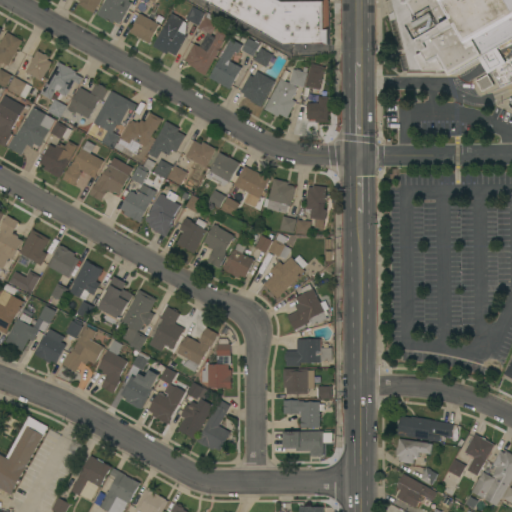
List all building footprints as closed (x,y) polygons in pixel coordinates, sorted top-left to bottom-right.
[(101,0),(94,13),(78,4),(80,1),(77,0),(101,0)] [(121,22),(120,21),(119,24),(114,21),(113,23),(98,15),(106,0),(128,0),(128,1),(131,3),(121,22)] [(284,45),(204,0),(329,0),(329,44),(284,45)] [(511,0),(511,42),(499,50),(502,55),(507,63),(488,74),(484,67),(480,59),(454,73),(450,75),(447,70),(424,71),(416,56),(427,50),(412,24),(418,21),(407,2),(405,3),(403,0),(511,0)] [(186,19),(192,6),(205,13),(198,26),(186,19)] [(176,56),(168,52),(167,54),(153,47),(172,13),(184,20),(184,21),(187,23),(185,35),(187,36),(176,56)] [(207,34),(198,29),(205,17),(206,17),(208,13),(215,17),(212,21),(217,24),(211,36),(207,34)] [(140,14),(159,25),(149,43),(141,38),(140,39),(129,33),(140,14)] [(152,19),(155,14),(162,18),(159,23),(152,19)] [(207,34),(211,36),(214,38),(220,28),(229,34),(205,76),(195,70),(196,69),(188,64),(189,63),(185,60),(194,44),(199,47),(207,34)] [(17,51),(18,51),(16,54),(15,53),(8,66),(3,63),(2,64),(1,63),(0,64),(0,43),(5,35),(6,35),(7,32),(22,41),(17,51)] [(242,50),(248,38),(260,44),(254,57),(242,50)] [(231,39),(243,45),(238,53),(235,52),(230,61),(242,68),(230,89),(209,77),(231,39)] [(261,48),(273,55),(266,67),(264,66),(264,67),(255,62),(255,61),(254,60),(261,48)] [(26,72),(38,51),(49,57),(47,60),(52,63),(42,81),(26,72)] [(59,62),(76,72),(75,74),(82,78),(79,85),(74,82),(66,96),(64,95),(63,96),(60,94),(58,92),(58,91),(56,90),(50,99),(41,94),(59,62)] [(289,83),(293,69),(296,70),(296,69),(301,70),(300,71),(303,72),(304,67),(308,68),(307,73),(308,73),(304,87),(289,83)] [(5,88),(0,85),(0,69),(12,76),(5,88)] [(261,107),(251,101),(251,100),(244,96),(244,94),(240,92),(250,75),(254,77),(257,71),(275,82),(261,107)] [(309,72),(323,76),(320,89),(306,86),(309,72)] [(487,74),(494,85),(482,92),(476,81),(487,74)] [(32,86),(25,99),(8,89),(14,77),(32,86)] [(298,88),(292,99),(296,102),(287,118),(280,114),(278,117),(264,109),(281,79),(298,88)] [(90,93),(96,83),(108,90),(102,101),(99,99),(89,119),(76,112),(75,113),(68,109),(80,87),(90,93)] [(112,90),(138,105),(134,111),(129,108),(119,125),(117,124),(112,133),(120,137),(113,149),(101,142),(107,131),(93,123),(112,90)] [(24,107),(11,130),(12,131),(11,133),(12,134),(5,147),(0,144),(0,102),(4,95),(24,107)] [(307,103),(319,103),(319,97),(328,97),(328,122),(316,123),(316,119),(307,119),(307,103)] [(60,118),(48,112),(54,99),(66,106),(60,118)] [(55,120),(40,147),(34,144),(32,147),(27,144),(21,155),(7,147),(14,135),(16,136),(20,128),(21,129),(33,107),(55,120)] [(114,148),(117,143),(118,144),(129,123),(130,123),(132,120),(136,123),(137,121),(139,123),(141,120),(145,122),(150,113),(162,119),(156,130),(155,129),(145,147),(141,145),(139,148),(140,149),(137,154),(133,152),(131,157),(114,148)] [(166,121),(179,129),(178,131),(185,136),(176,152),(172,150),(169,156),(161,151),(157,159),(148,154),(166,121)] [(57,122),(72,130),(67,140),(62,137),(61,139),(50,133),(57,122)] [(60,178),(43,169),(45,166),(39,163),(49,144),(56,148),(58,142),(65,146),(68,141),(77,146),(60,178)] [(104,161),(94,178),(83,171),(74,186),(62,180),(70,166),(71,166),(73,162),(74,163),(82,149),(87,141),(95,145),(91,153),(104,161)] [(185,157),(194,141),(201,145),(203,142),(216,150),(206,168),(185,157)] [(229,158),(229,157),(240,163),(229,183),(228,182),(223,186),(220,184),(221,182),(212,177),(211,179),(207,177),(216,159),(219,152),(229,158)] [(133,168),(129,176),(119,195),(114,192),(113,193),(107,190),(101,201),(89,195),(101,174),(104,176),(114,158),(133,168)] [(166,179),(154,172),(161,159),(173,166),(166,179)] [(137,167),(138,167),(139,165),(147,169),(146,172),(147,173),(141,184),(131,179),(137,167)] [(168,179),(175,166),(187,173),(180,185),(168,179)] [(233,185),(244,166),(259,173),(258,174),(269,179),(260,199),(233,185)] [(266,209),(267,207),(263,207),(266,198),(268,199),(274,179),(288,182),(288,184),(294,186),(293,187),(295,188),(291,206),(288,205),(288,206),(289,206),(288,212),(287,212),(286,214),(266,209)] [(141,218),(143,219),(140,223),(131,217),(130,218),(124,214),(125,212),(120,209),(130,191),(132,192),(133,191),(135,192),(134,193),(137,195),(143,184),(156,192),(141,218)] [(326,195),(328,195),(327,198),(325,198),(324,209),(327,210),(325,220),(324,220),(323,229),(314,228),(315,219),(310,218),(310,215),(310,209),(306,209),(308,190),(309,187),(313,187),(313,185),(327,187),(326,195)] [(219,209),(208,203),(215,190),(226,196),(219,209)] [(173,218),(174,219),(171,224),(173,225),(166,237),(154,230),(154,229),(148,226),(149,224),(147,222),(146,221),(145,220),(160,194),(162,195),(162,194),(166,196),(165,197),(180,205),(173,218)] [(192,195),(203,200),(196,212),(186,207),(192,195)] [(233,216),(221,210),(228,197),(240,204),(233,216)] [(0,267),(0,232),(1,231),(0,231),(1,229),(0,229),(0,227),(7,215),(19,222),(13,232),(14,233),(13,234),(18,237),(17,238),(23,241),(20,246),(12,260),(9,258),(3,269),(0,267)] [(280,230),(283,216),(296,219),(293,233),(280,230)] [(177,244),(183,232),(179,230),(186,217),(192,221),(191,222),(195,224),(198,218),(207,223),(204,229),(206,230),(194,254),(177,244)] [(310,235),(296,234),(298,220),(311,221),(310,235)] [(216,225),(216,224),(219,226),(218,227),(234,236),(233,237),(234,237),(232,241),(231,241),(225,252),(226,252),(225,254),(226,255),(219,268),(207,261),(213,250),(208,247),(209,245),(204,242),(214,224),(216,225)] [(32,230),(49,239),(43,251),(47,254),(41,266),(34,262),(35,261),(20,252),(32,230)] [(286,259),(280,256),(279,257),(268,251),(275,239),(276,240),(279,233),(287,238),(283,244),(286,245),(285,246),(291,249),(286,259)] [(266,253),(255,247),(262,235),(269,239),(270,236),(273,237),(271,240),(272,241),(266,253)] [(235,249),(239,242),(247,247),(243,254),(250,258),(251,257),(253,258),(252,259),(254,260),(244,278),(240,276),(238,278),(232,275),(232,274),(222,269),(225,264),(225,265),(234,249),(235,249)] [(47,266),(59,245),(62,246),(68,249),(67,249),(75,254),(74,256),(80,259),(69,278),(47,266)] [(277,299),(264,284),(274,275),(270,271),(279,261),(283,265),(291,257),(294,260),(299,255),(307,264),(303,269),(305,271),(277,299)] [(103,269),(96,282),(100,284),(94,295),(89,293),(85,300),(70,292),(74,284),(73,283),(86,260),(103,269)] [(31,294),(9,282),(15,272),(26,277),(29,271),(40,277),(31,294)] [(110,289),(107,288),(114,276),(126,283),(123,289),(133,295),(119,320),(99,308),(110,289)] [(14,295),(3,288),(6,283),(17,289),(14,295)] [(58,283),(68,289),(62,301),(51,295),(58,283)] [(303,294),(300,289),(310,284),(312,289),(313,289),(320,303),(325,301),(329,308),(326,310),(328,314),(326,316),(327,319),(319,323),(316,323),(311,325),(310,322),(305,325),(306,327),(296,332),(295,330),(294,330),(287,316),(298,311),(295,306),(299,304),(296,298),(303,294)] [(24,302),(6,334),(0,330),(0,295),(3,290),(24,302)] [(139,290),(156,300),(150,312),(154,314),(148,326),(144,324),(140,331),(138,330),(137,332),(147,337),(139,352),(129,346),(131,344),(122,339),(130,326),(122,321),(139,290)] [(83,301),(94,307),(87,319),(77,313),(83,301)] [(45,332),(34,326),(45,306),(56,311),(45,332)] [(173,350),(171,349),(170,350),(168,348),(169,347),(165,345),(161,352),(149,345),(163,320),(160,318),(166,306),(173,310),(174,308),(178,311),(177,312),(180,314),(174,324),(184,329),(173,350)] [(22,351),(5,342),(18,319),(19,319),(23,313),(32,319),(29,325),(33,327),(33,326),(39,330),(33,341),(29,339),(22,351)] [(72,321),(73,321),(75,319),(83,323),(81,326),(83,326),(76,338),(66,332),(72,321)] [(94,364),(88,361),(87,364),(81,361),(75,372),(62,364),(69,352),(70,353),(73,349),(74,349),(86,326),(97,332),(92,340),(104,347),(94,364)] [(177,353),(186,336),(200,343),(201,342),(199,341),(206,327),(218,334),(211,348),(210,347),(207,352),(206,351),(199,365),(195,372),(183,365),(189,359),(177,353)] [(64,337),(61,343),(66,346),(56,364),(51,361),(50,363),(43,359),(34,353),(36,349),(37,349),(46,334),(49,329),(64,337)] [(208,382),(202,382),(202,370),(205,370),(205,365),(206,365),(206,363),(209,363),(209,365),(217,365),(217,344),(219,344),(219,339),(227,339),(228,341),(229,344),(230,344),(230,365),(229,365),(229,370),(231,370),(231,389),(226,389),(226,388),(208,388),(208,382)] [(320,339),(320,348),(332,348),(332,361),(320,361),(320,363),(300,363),(300,366),(286,367),(286,351),(297,351),(297,339),(320,339)] [(108,350),(109,350),(114,340),(123,345),(117,355),(129,361),(119,379),(120,380),(113,394),(101,387),(107,376),(102,373),(103,371),(98,368),(108,350)] [(501,354),(506,356),(501,367),(497,365),(498,363),(486,357),(490,349),(501,354)] [(140,351),(150,357),(142,370),(132,365),(140,351)] [(488,377),(483,375),(483,374),(478,373),(482,361),(487,363),(486,364),(491,365),(488,377)] [(170,384),(160,378),(166,367),(176,373),(170,384)] [(141,410),(133,405),(125,400),(126,398),(121,395),(131,377),(135,379),(139,373),(146,377),(150,368),(160,374),(152,388),(153,388),(141,410)] [(308,370),(314,370),(314,389),(308,389),(308,394),(286,394),(286,387),(284,387),(284,378),(283,378),(283,372),(284,372),(284,369),(308,369),(308,370)] [(193,382),(209,391),(204,399),(199,397),(197,399),(187,394),(193,382)] [(168,384),(175,387),(175,386),(176,387),(178,383),(187,388),(185,392),(186,392),(179,404),(178,404),(170,419),(171,420),(168,425),(152,416),(153,413),(148,410),(158,392),(160,393),(161,392),(164,394),(163,395),(167,397),(168,395),(164,392),(168,384)] [(318,399),(318,386),(332,386),(332,399),(318,399)] [(195,440),(178,430),(185,418),(181,416),(187,404),(189,405),(192,401),(197,404),(200,398),(214,406),(195,440)] [(219,426),(231,433),(220,451),(214,448),(213,450),(205,446),(199,443),(200,443),(197,441),(214,410),(213,409),(219,399),(231,406),(219,426)] [(320,404),(324,404),(324,411),(320,411),(320,427),(301,427),(301,411),(299,412),(299,414),(295,414),(295,415),(286,415),(286,414),(284,414),(284,400),(299,400),(299,401),(304,401),(304,402),(320,402),(320,404)] [(0,454),(6,458),(29,416),(48,427),(43,435),(44,435),(27,465),(40,472),(35,480),(23,473),(20,479),(21,480),(19,485),(17,485),(11,495),(0,488),(0,454)] [(397,435),(401,416),(412,418),(412,417),(431,420),(454,424),(452,437),(440,435),(439,442),(397,435)] [(324,456),(310,456),(310,451),(297,451),(296,448),(284,448),(284,432),(323,431),(324,456)] [(477,476),(468,470),(475,457),(465,452),(475,434),(494,445),(477,476)] [(432,444),(431,454),(419,453),(418,457),(417,457),(416,459),(414,459),(413,464),(400,462),(401,460),(398,460),(399,457),(396,456),(397,455),(396,455),(397,448),(398,448),(399,439),(432,444)] [(511,479),(497,506),(484,499),(496,478),(492,476),(495,471),(494,470),(496,467),(493,465),(500,451),(505,454),(506,452),(507,451),(511,453),(511,479)] [(91,455),(97,459),(96,459),(105,464),(112,467),(111,469),(110,468),(100,487),(99,487),(91,500),(80,494),(80,496),(71,491),(91,455)] [(460,478),(448,471),(455,459),(466,466),(460,478)] [(107,511),(108,511),(93,503),(99,492),(106,496),(116,478),(110,474),(113,468),(126,475),(132,479),(141,483),(129,504),(128,503),(122,511),(107,511)] [(431,486),(420,479),(426,468),(427,468),(428,468),(431,470),(438,474),(431,486)] [(483,499),(472,492),(483,472),(495,478),(483,499)] [(432,501),(423,496),(416,509),(396,497),(400,490),(396,488),(404,474),(437,493),(432,501)] [(162,511),(137,511),(138,511),(135,509),(147,487),(150,489),(150,487),(154,489),(154,491),(156,492),(155,493),(166,499),(165,500),(168,502),(162,511)] [(511,503),(503,499),(510,487),(511,488),(511,503)] [(474,509),(465,504),(470,496),(478,501),(474,509)] [(59,498),(70,504),(66,511),(57,511),(52,509),(59,498)] [(101,508),(98,511),(88,511),(93,503),(101,508)] [(170,511),(176,503),(178,504),(179,503),(183,506),(182,507),(184,508),(183,509),(187,511),(170,511)]
